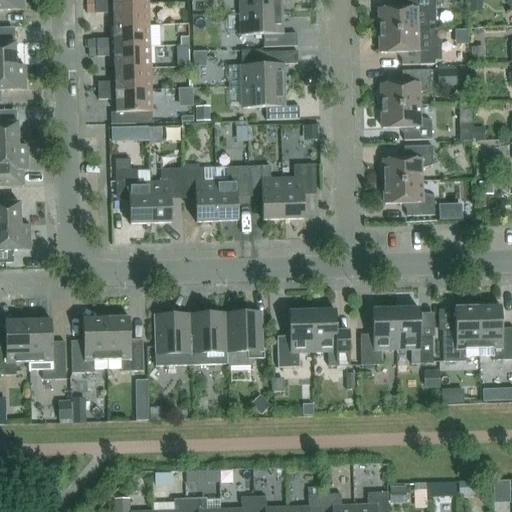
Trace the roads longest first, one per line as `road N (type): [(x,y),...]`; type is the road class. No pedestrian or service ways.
road 1 (residential): [(346,267),(70,275),(62,0)]
road 2 (residential): [(346,267),(338,0)]
road 3 (residential): [(511,262),(346,267)]
